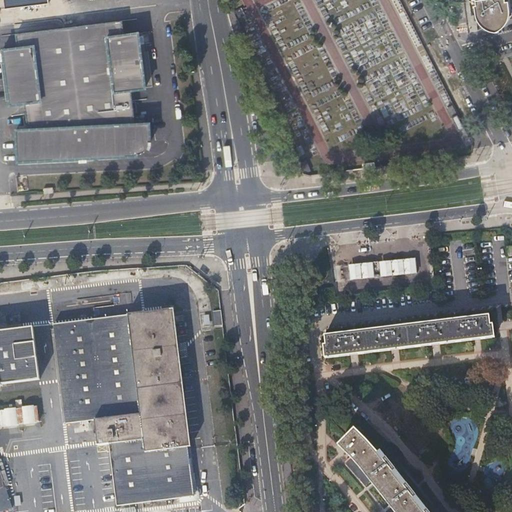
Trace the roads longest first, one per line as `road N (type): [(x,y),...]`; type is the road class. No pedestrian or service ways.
road 1 (secondary): [(509,163),(253,199)]
road 2 (secondary): [(258,238),(511,207)]
road 3 (secondary): [(0,255),(232,242)]
road 4 (secondary): [(228,201),(0,222)]
road 5 (secondary): [(276,511),(257,340)]
road 6 (residential): [(509,163),(454,52)]
